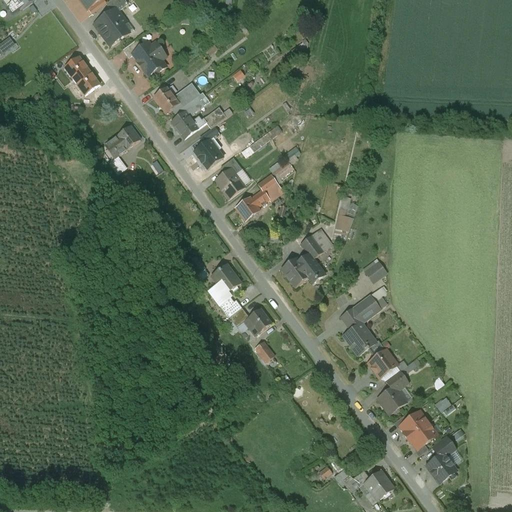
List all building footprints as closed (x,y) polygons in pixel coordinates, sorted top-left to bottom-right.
[(21,11),(12,0),(0,0),(13,17),(21,11)] [(35,0),(12,0),(21,11),(22,12),(36,2),(35,0)] [(80,0),(88,12),(100,3),(101,3),(104,0),(80,0)] [(128,6),(123,0),(114,0),(106,6),(112,14),(116,11),(118,14),(128,6)] [(112,14),(95,27),(111,48),(121,40),(122,42),(130,36),(123,27),(126,25),(118,14),(116,11),(112,14)] [(134,33),(128,24),(126,25),(123,27),(130,36),(134,33)] [(0,51),(3,55),(15,47),(10,39),(0,46),(0,51)] [(137,41),(123,52),(129,60),(134,57),(133,56),(143,49),(137,41)] [(306,43),(292,54),(297,62),(306,56),(308,45),(306,43)] [(151,49),(148,45),(143,49),(133,56),(134,57),(139,64),(140,63),(141,66),(139,67),(144,73),(148,79),(156,73),(158,75),(166,69),(161,63),(166,59),(156,45),(151,49)] [(99,87),(79,61),(65,71),(85,98),(99,87)] [(50,71),(45,64),(40,67),(45,74),(50,71)] [(67,93),(56,78),(47,85),(58,100),(67,93)] [(192,85),(174,99),(179,106),(172,112),(175,116),(178,114),(184,110),(197,100),(200,97),(192,85)] [(174,99),(167,89),(153,100),(166,117),(172,112),(179,106),(174,99)] [(197,100),(184,110),(178,114),(181,118),(185,114),(190,120),(194,117),(194,116),(204,108),(197,100)] [(219,110),(203,121),(211,132),(226,120),(223,115),(219,110)] [(229,111),(223,115),(226,120),(232,116),(229,111)] [(181,118),(172,125),(184,142),(201,129),(201,127),(200,125),(196,128),(190,120),(185,114),(181,118)] [(298,131),(291,121),(286,124),(293,135),(298,131)] [(235,135),(228,125),(224,128),(229,134),(224,138),(226,141),(235,135)] [(229,134),(224,128),(215,135),(220,141),(224,138),(229,134)] [(131,129),(117,139),(120,143),(127,152),(140,143),(131,129)] [(277,129),(242,154),(246,160),(281,134),(277,129)] [(208,140),(192,152),(204,168),(217,158),(208,146),(211,144),(208,140)] [(127,152),(120,143),(109,150),(113,156),(116,160),(127,152)] [(296,150),(285,159),(288,163),(300,155),(296,150)] [(242,171),(233,160),(220,169),(225,176),(231,172),(235,177),(242,171)] [(288,164),(271,177),(274,182),(292,169),(290,167),(288,164)] [(242,171),(235,177),(231,172),(225,176),(216,183),(229,201),(244,189),(243,188),(250,182),(242,171)] [(134,182),(128,175),(124,179),(129,186),(134,182)] [(274,182),(271,177),(258,187),(262,193),(263,192),(270,187),(277,195),(269,201),(271,204),(283,194),(274,182)] [(277,195),(270,187),(263,192),(269,201),(277,195)] [(262,193),(251,201),(257,210),(269,201),(263,192),(262,193)] [(250,200),(236,210),(246,224),(260,213),(257,210),(251,201),(250,200)] [(353,220),(338,217),(332,244),(343,246),(353,220)] [(331,248),(319,232),(312,238),(323,254),(331,248)] [(271,242),(278,243),(280,234),(273,233),(271,242)] [(323,254),(312,238),(300,246),(310,260),(312,262),(313,262),(323,254)] [(205,271),(196,259),(188,265),(197,277),(205,271)] [(301,267),(296,260),(281,271),(295,290),(308,280),(310,279),(307,275),(301,267)] [(310,260),(301,267),(307,275),(317,267),(313,262),(312,262),(310,260)] [(378,265),(366,274),(373,285),(386,275),(378,265)] [(234,279),(226,268),(227,268),(227,267),(211,279),(212,279),(213,278),(219,287),(218,288),(225,298),(228,296),(241,286),(235,278),(234,279)] [(324,277),(317,267),(307,275),(310,279),(308,280),(313,286),(324,277)] [(197,277),(196,278),(200,283),(209,277),(205,271),(197,277)] [(225,298),(218,288),(219,287),(209,294),(225,316),(231,311),(228,308),(234,304),(228,296),(225,298)] [(382,289),(376,293),(381,299),(386,295),(382,289)] [(381,299),(376,293),(370,298),(380,312),(387,308),(381,299)] [(370,298),(353,310),(364,325),(380,312),(370,298)] [(242,310),(236,303),(234,304),(228,308),(231,311),(225,316),(228,321),(229,320),(242,310)] [(242,310),(229,320),(237,330),(244,324),(249,320),(242,310)] [(353,310),(341,320),(351,333),(361,325),(362,326),(364,325),(353,310)] [(249,320),(244,324),(247,329),(248,329),(247,329),(254,338),(255,339),(271,326),(260,312),(249,320)] [(247,329),(244,324),(237,330),(248,343),(254,338),(247,329)] [(351,333),(344,339),(350,347),(350,346),(358,357),(357,357),(358,358),(365,353),(366,353),(368,352),(369,351),(368,351),(376,345),(362,326),(361,325),(351,333)] [(384,351),(378,343),(376,345),(368,351),(369,351),(368,352),(373,359),(375,359),(383,353),(384,351)] [(274,359),(263,345),(255,350),(266,365),(274,359)] [(386,352),(370,365),(373,370),(372,371),(375,376),(379,381),(396,368),(391,361),(392,360),(386,352)] [(400,373),(385,384),(391,392),(394,389),(398,394),(409,385),(400,373)] [(391,392),(379,401),(384,408),(383,409),(389,417),(393,415),(395,415),(399,413),(399,410),(406,405),(398,394),(394,389),(391,392)] [(436,406),(442,414),(452,407),(446,399),(436,406)] [(420,414),(400,429),(404,435),(403,436),(407,441),(428,425),(420,414)] [(428,425),(407,441),(411,446),(412,445),(417,452),(437,437),(428,425)] [(455,452),(446,439),(432,449),(439,459),(443,456),(446,459),(455,452)] [(437,459),(431,463),(431,464),(426,468),(439,486),(456,473),(446,459),(443,456),(439,459),(437,460),(437,459)] [(345,471),(335,459),(329,464),(339,476),(345,471)] [(327,470),(322,473),(326,479),(331,475),(327,470)] [(352,481),(345,471),(339,476),(346,486),(347,486),(353,482),(352,481)] [(364,473),(353,481),(358,487),(368,479),(364,473)] [(380,474),(364,485),(371,494),(378,503),(394,492),(393,491),(385,481),(386,481),(380,474)] [(346,486),(339,476),(334,480),(341,490),(344,488),(346,486)] [(358,487),(353,481),(352,481),(353,482),(347,486),(346,486),(344,488),(350,495),(359,489),(358,487)] [(371,494),(365,498),(372,507),(378,503),(371,494)]
